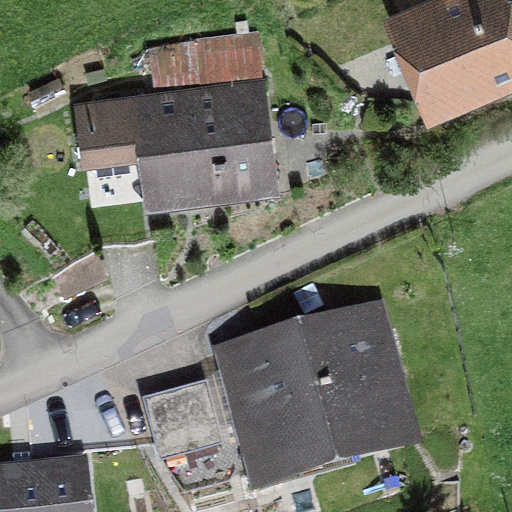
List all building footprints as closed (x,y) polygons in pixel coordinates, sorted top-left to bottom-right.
[(511,45),(492,0),(446,0),(396,22),(431,103),(511,68),(511,45)] [(248,30),(198,36),(202,66),(252,60),(248,30)] [(253,78),(135,93),(142,147),(148,196),(266,181),(253,78)] [(142,147),(135,93),(86,100),(93,153),(142,147)] [(264,470),(399,433),(369,320),(233,357),(264,470)] [(203,383),(146,399),(161,456),(219,440),(203,383)] [(85,511),(80,461),(0,469),(0,511),(85,511)]
